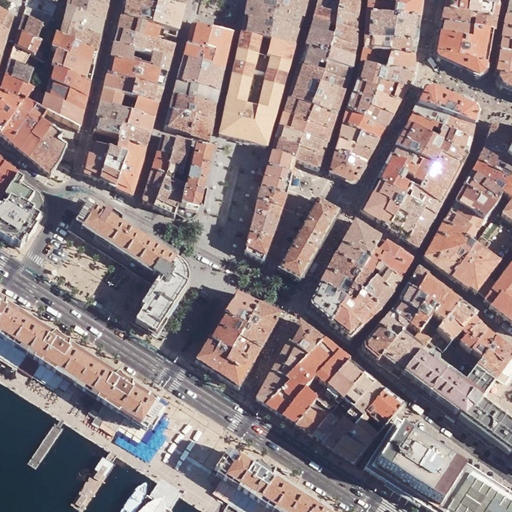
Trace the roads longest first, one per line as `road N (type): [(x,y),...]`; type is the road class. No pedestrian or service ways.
road 1 (primary): [(16,281),(233,420)]
road 2 (residential): [(364,0),(349,92),(322,176),(360,195)]
road 3 (residential): [(511,475),(350,351)]
road 4 (residential): [(114,0),(71,185)]
road 5 (residential): [(295,309),(133,215)]
road 6 (residential): [(417,259),(468,167),(485,103)]
road 7 (primary): [(233,420),(376,511)]
road 8 (residential): [(310,0),(264,163)]
road 9 (residential): [(243,0),(212,148)]
road 10 (residential): [(192,0),(157,133)]
road 11 (residential): [(360,195),(425,76)]
road 12 (residential): [(233,420),(295,309)]
